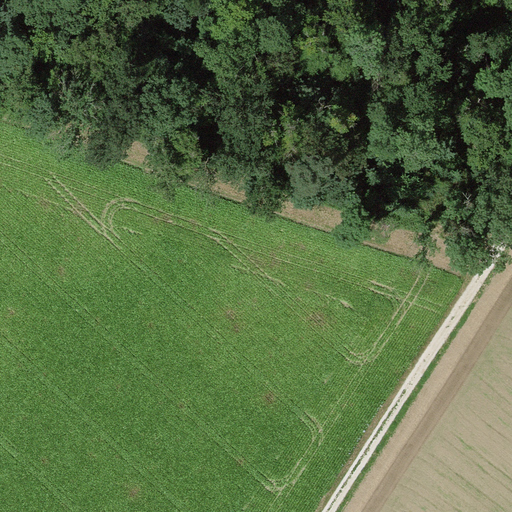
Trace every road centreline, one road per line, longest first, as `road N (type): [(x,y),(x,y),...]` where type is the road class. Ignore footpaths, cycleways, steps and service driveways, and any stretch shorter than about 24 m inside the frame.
road 1 (track): [(0,105),(474,287)]
road 2 (track): [(511,232),(327,511)]
